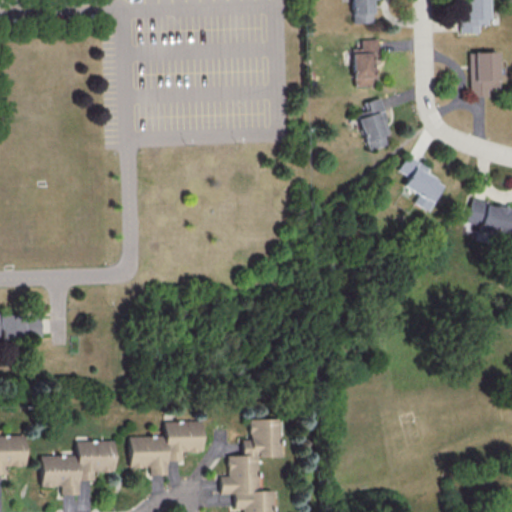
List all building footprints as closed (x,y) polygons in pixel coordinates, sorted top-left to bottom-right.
[(349,0),(351,23),(371,22),(370,0),(349,0)] [(457,32),(476,33),(477,24),(486,24),(486,0),(464,0),(464,19),(458,19),(457,32)] [(358,39),(359,48),(349,48),(351,86),(376,85),(375,38),(358,39)] [(467,96),(486,95),(486,89),(496,88),(496,51),(467,52),(467,96)] [(365,149),(385,143),(382,134),(388,133),(378,97),(362,101),(364,110),(355,113),(365,149)] [(400,185),(416,194),(411,202),(427,211),(444,180),(402,157),(395,170),(406,176),(400,185)] [(463,221),(478,224),(476,231),(510,238),(511,229),(511,208),(468,199),(463,221)] [(0,340),(0,316),(21,316),(21,318),(37,317),(38,336),(21,337),(22,340),(0,340)] [(271,511),(271,490),(255,490),(255,456),(278,456),(278,418),(247,418),(247,438),(239,438),(239,455),(224,455),(225,475),(217,475),(217,493),(231,493),(231,508),(239,508),(239,511),(271,511)] [(198,420),(160,420),(161,435),(126,435),(126,466),(146,466),(147,474),(164,474),(164,459),(179,459),(179,451),(199,451),(198,420)] [(22,434),(0,434),(0,473),(3,474),(3,465),(22,465),(22,434)] [(37,455),(38,485),(58,485),(58,494),(76,494),(75,479),(91,479),(91,471),(111,471),(110,439),(72,440),(73,454),(37,455)]
